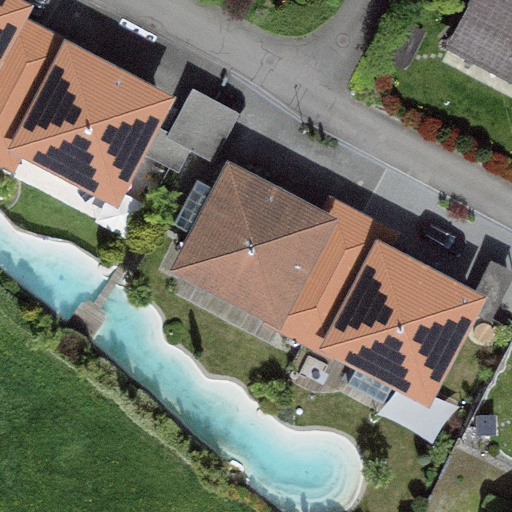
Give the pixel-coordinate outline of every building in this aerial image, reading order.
[(511,0),(460,0),(434,53),(511,90),(511,0)] [(0,64),(26,16),(0,2),(0,64)] [(206,100),(93,45),(34,164),(147,220),(206,100)] [(333,219),(218,165),(165,277),(280,331),(333,219)] [(481,298),(373,244),(315,358),(424,412),(481,298)]
